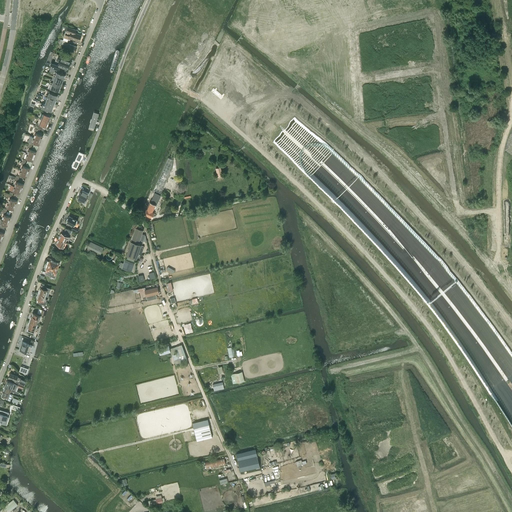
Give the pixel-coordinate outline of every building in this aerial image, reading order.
[(71,33),(69,38),(79,42),(82,35),(76,33),(77,30),(69,27),(67,31),(71,33)] [(68,43),(66,48),(75,52),(77,47),(68,43)] [(51,68),(57,70),(58,67),(68,70),(71,61),(59,57),(56,66),(50,64),(49,67),(51,67),(51,68)] [(57,70),(51,68),(49,71),(54,73),(53,75),(64,79),(65,75),(57,72),(57,70)] [(54,78),(53,80),(62,83),(64,79),(53,75),(53,77),(54,78)] [(61,87),(51,84),(50,85),(51,86),(50,88),(59,92),(61,87)] [(53,107),(43,104),(43,105),(44,106),(43,109),(52,112),(53,107)] [(41,119),(49,121),(51,116),(44,113),(41,119)] [(49,121),(41,119),(39,124),(43,126),(46,127),(49,121)] [(36,125),(35,128),(38,130),(40,130),(40,129),(43,132),(44,129),(43,128),(43,126),(39,124),(36,123),(35,125),(36,125)] [(296,165),(321,138),(320,137),(295,165),(296,165)] [(298,166),(322,139),(321,139),(297,165),(298,166)] [(299,167),(324,141),(323,140),(299,166),(299,167)] [(301,168),(325,142),(300,168),(301,168)] [(302,170),(327,143),(326,143),(302,169),(302,170)] [(304,171),(329,145),(328,144),(303,171),(304,171)] [(307,174),(332,147),(331,147),(306,173),(307,174)] [(308,176),(334,149),(333,149),(308,175),(308,176)] [(160,193),(171,168),(172,160),(167,158),(153,190),(160,193)] [(88,193),(82,190),(81,192),(80,192),(77,198),(84,201),(87,196),(88,193)] [(156,205),(161,195),(155,192),(148,208),(146,208),(144,214),(152,217),(154,211),(153,210),(155,205),(156,205)] [(66,221),(74,225),(75,225),(74,224),(75,221),(76,222),(77,220),(69,216),(68,218),(67,218),(66,221)] [(79,228),(73,225),(70,230),(76,233),(79,228)] [(145,235),(141,233),(142,230),(142,229),(142,227),(138,226),(136,227),(136,228),(132,240),(138,242),(139,240),(143,241),(145,235)] [(58,238),(65,241),(68,236),(61,233),(60,235),(59,235),(58,237),(58,238)] [(57,241),(56,243),(63,247),(65,241),(58,238),(57,239),(57,240),(57,241)] [(101,253),(103,247),(89,241),(89,242),(88,243),(87,247),(101,253)] [(136,256),(140,245),(140,244),(137,243),(136,243),(131,242),(127,253),(128,254),(135,257),(136,256)] [(48,261),(47,264),(55,267),(56,263),(58,264),(58,261),(50,258),(49,261),(48,261)] [(134,263),(125,260),(123,268),(131,271),(134,263)] [(55,271),(56,267),(55,267),(47,264),(46,268),(47,268),(46,271),(47,271),(54,273),(55,271)] [(39,289),(38,292),(45,295),(47,289),(40,287),(39,289)] [(159,293),(157,287),(145,290),(146,296),(159,293)] [(43,300),(45,295),(38,292),(36,296),(37,296),(37,298),(39,299),(38,302),(45,304),(46,301),(43,300)] [(39,318),(40,315),(33,313),(32,316),(31,315),(31,317),(30,317),(29,321),(36,323),(38,324),(40,318),(39,318)] [(34,332),(36,323),(29,321),(27,325),(28,325),(27,327),(28,327),(27,330),(34,332)] [(26,342),(22,341),(20,349),(26,351),(29,352),(31,345),(28,344),(28,343),(27,343),(26,342)] [(187,360),(182,344),(175,347),(177,353),(179,359),(180,362),(187,360)] [(170,352),(169,348),(169,345),(161,347),(158,348),(160,354),(170,352)] [(243,381),(241,372),(235,373),(237,382),(243,381)] [(10,373),(7,378),(18,382),(18,383),(20,378),(17,377),(17,376),(16,375),(15,374),(14,375),(10,373)] [(14,389),(16,384),(7,380),(5,385),(14,389)] [(223,387),(223,385),(221,385),(221,382),(213,384),(214,390),(222,388),(222,387),(223,387)] [(15,389),(14,389),(5,385),(3,390),(9,393),(10,391),(18,394),(19,392),(14,390),(15,389)] [(3,390),(1,395),(10,399),(11,395),(9,395),(9,393),(3,390)] [(5,423),(9,412),(1,410),(1,413),(0,413),(0,424),(1,422),(5,423)] [(209,425),(202,426),(194,428),(197,441),(212,437),(209,425)] [(260,466),(257,455),(237,460),(240,471),(260,466)] [(226,465),(224,457),(204,462),(206,469),(226,465)]
